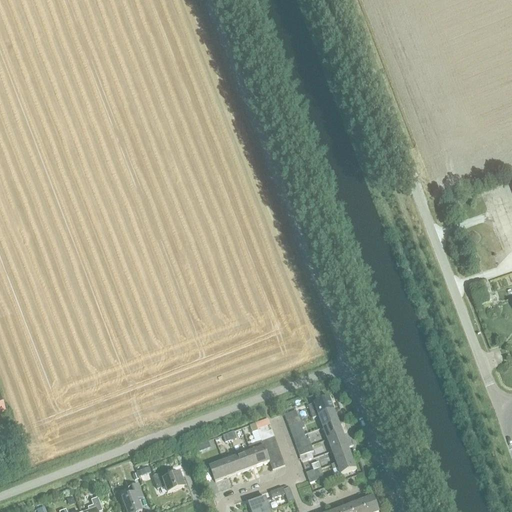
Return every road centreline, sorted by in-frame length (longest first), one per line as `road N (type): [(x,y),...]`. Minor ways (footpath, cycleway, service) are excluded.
road 1 (unclassified): [(344,366),(211,0)]
road 2 (unclassified): [(479,357),(344,0)]
road 3 (unclassified): [(0,496),(344,366)]
road 4 (residential): [(388,480),(302,511),(289,477)]
